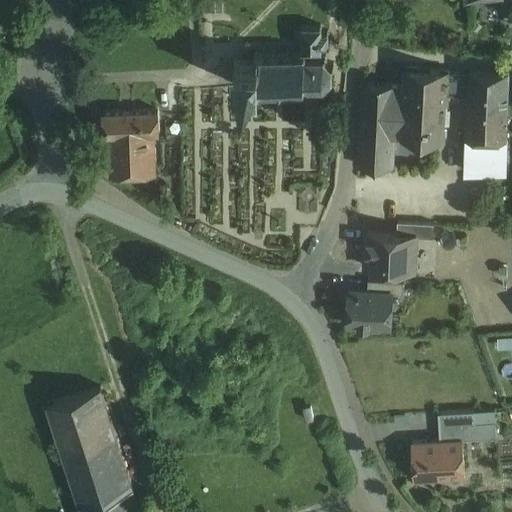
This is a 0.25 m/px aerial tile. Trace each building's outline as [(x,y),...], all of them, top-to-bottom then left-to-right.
[(307,55),(322,55),(323,43),(328,43),(329,45),(331,43),(329,41),(329,32),(331,31),(330,29),(327,31),(322,30),(322,27),(324,25),(322,23),(321,25),(306,25),(304,23),(302,25),(304,27),(304,36),(302,36),(302,38),(304,38),(304,52),(307,51),(307,55)] [(307,51),(304,52),(291,52),(291,48),(288,48),(288,52),(277,52),(277,48),(274,48),(273,52),(260,52),(257,50),(254,52),(257,55),(257,58),(239,58),(237,56),(235,58),(237,60),(237,80),(235,82),(237,84),(240,82),(258,82),(257,85),(255,88),(257,90),(260,87),(274,87),(274,91),(277,91),(277,87),(288,87),(288,91),(292,91),(292,87),(303,86),(306,90),(309,88),(308,87),(308,83),(323,83),(325,86),(327,85),(326,82),(332,76),(335,78),(336,75),(333,74),(333,65),(336,64),(335,62),(332,63),(326,56),(327,53),(325,52),(323,55),(322,55),(307,55),(307,51)] [(451,68),(406,66),(405,83),(400,83),(396,134),(445,138),(447,102),(449,102),(450,89),(451,69),(451,68)] [(511,69),(470,68),(470,70),(469,91),(469,103),(509,104),(511,69)] [(470,70),(451,69),(450,89),(469,91),(470,70)] [(400,83),(363,82),(359,164),(395,166),(396,134),(400,83)] [(509,104),(469,103),(468,135),(469,135),(506,137),(507,137),(509,104)] [(160,107),(104,110),(105,133),(110,133),(156,131),(161,130),(160,107)] [(156,131),(110,133),(111,173),(158,171),(156,131)] [(506,137),(469,135),(468,170),(505,171),(506,137)] [(435,221),(399,219),(398,232),(417,233),(417,235),(434,236),(435,221)] [(398,232),(369,230),(367,265),(416,267),(417,235),(417,233),(398,232)] [(469,248),(459,248),(461,285),(468,284),(467,268),(470,268),(469,248)] [(405,279),(370,277),(369,289),(393,290),(393,291),(405,292),(405,279)] [(369,289),(351,288),(349,322),(360,322),(360,324),(371,325),(371,323),(387,324),(388,307),(392,307),(393,291),(393,290),(369,289)] [(254,372),(151,370),(151,427),(254,429),(254,372)] [(102,385),(48,402),(80,502),(134,485),(102,385)] [(475,409),(440,411),(441,438),(464,436),(464,438),(498,436),(497,420),(476,421),(475,409)] [(416,478),(466,475),(464,438),(464,436),(441,438),(413,440),(416,478)] [(142,511),(134,485),(80,502),(83,511),(142,511)]
